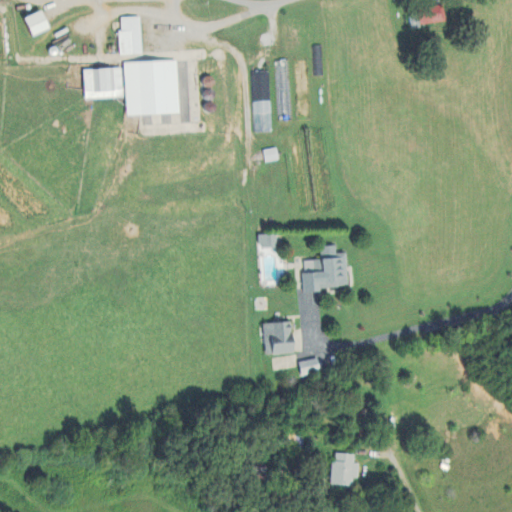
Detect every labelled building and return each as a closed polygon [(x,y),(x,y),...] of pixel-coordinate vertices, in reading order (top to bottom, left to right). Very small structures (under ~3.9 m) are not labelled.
[(24,38),(42,32),(37,13),(18,19),(24,38)] [(116,33),(117,58),(140,57),(138,19),(119,20),(119,33),(116,33)] [(121,64),(122,118),(176,116),(174,63),(121,64)] [(121,99),(119,70),(80,72),(81,101),(121,99)] [(261,152),(263,164),(277,162),(275,150),(261,152)] [(274,237),(256,237),(256,249),(274,249),(274,237)] [(301,293),(345,290),(343,256),(333,256),(333,248),(318,249),(319,262),(303,263),(303,275),(300,275),(301,293)] [(289,325),(262,325),(263,357),(289,357),(289,325)] [(296,364),(298,378),(317,375),(314,361),(296,364)] [(353,457),(331,456),(329,488),(350,489),(350,480),(356,481),(357,466),(353,465),(353,457)]
